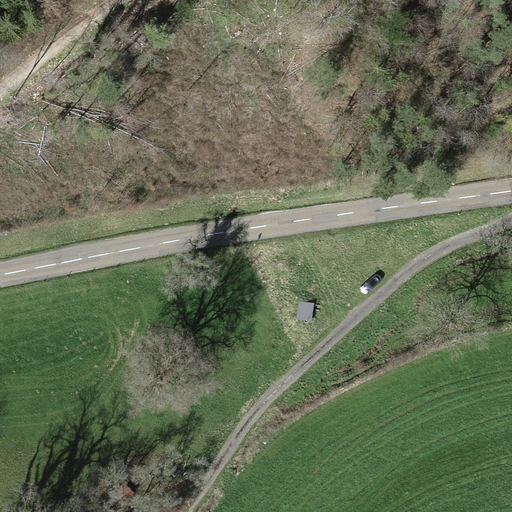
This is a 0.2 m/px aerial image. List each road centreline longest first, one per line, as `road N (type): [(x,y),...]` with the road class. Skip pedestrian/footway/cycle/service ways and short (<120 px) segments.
road 1 (tertiary): [(511,191),(0,274)]
road 2 (track): [(511,206),(453,239),(353,325),(263,410),(199,497)]
road 3 (track): [(130,0),(71,35),(0,96)]
